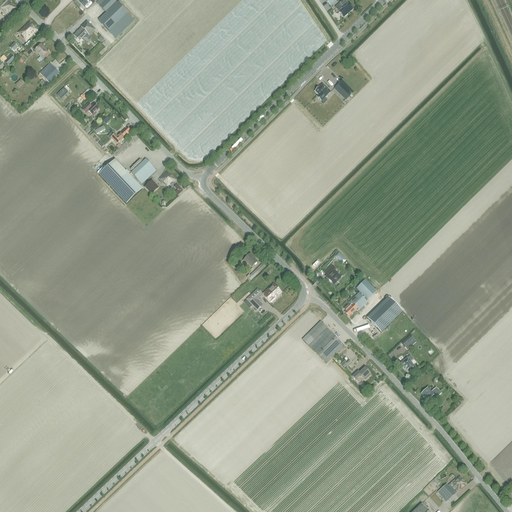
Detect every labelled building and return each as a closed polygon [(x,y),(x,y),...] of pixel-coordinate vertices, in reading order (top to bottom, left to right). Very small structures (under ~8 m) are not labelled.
[(0,7),(8,16),(16,8),(7,0),(6,0),(0,6),(0,7)] [(128,14),(114,0),(99,0),(96,3),(106,14),(98,21),(109,32),(116,39),(135,21),(128,14)] [(339,12),(344,18),(353,10),(348,4),(347,5),(343,0),(335,7),(338,11),(339,11),(340,11),(339,12)] [(95,30),(87,21),(80,27),(81,28),(73,36),(79,42),(87,34),(89,36),(95,30)] [(21,31),(18,33),(26,41),(29,37),(37,30),(30,22),(21,31)] [(18,48),(14,43),(9,48),(14,53),(18,48)] [(41,45),(34,51),(43,61),(50,54),(46,50),(41,45)] [(29,49),(24,54),(27,58),(32,52),(29,49)] [(59,73),(58,71),(50,64),(40,74),(38,76),(41,78),(43,77),(49,83),(59,73)] [(25,84),(21,80),(15,85),(19,89),(25,84)] [(342,81),(334,89),(345,100),(353,92),(342,81)] [(315,91),(314,92),(318,95),(316,97),(317,97),(321,101),(331,92),(323,85),(321,87),(320,86),(319,87),(315,91)] [(64,88),(57,95),(61,99),(68,93),(64,88)] [(88,104),(82,110),(86,114),(88,112),(93,117),(96,113),(99,110),(94,104),(91,107),(88,104)] [(104,127),(109,121),(106,118),(100,123),(104,127)] [(118,138),(115,135),(115,134),(113,131),(107,136),(110,139),(111,139),(117,145),(121,141),(124,138),(130,132),(127,129),(120,135),(121,135),(118,138)] [(131,173),(138,181),(152,167),(146,159),(144,161),(131,173)] [(142,190),(115,160),(99,175),(126,205),(142,190)] [(156,171),(152,167),(138,181),(142,185),(156,171)] [(167,172),(159,179),(167,188),(175,180),(167,172)] [(159,188),(152,181),(145,188),(151,195),(159,188)] [(254,257),(252,255),(251,254),(243,261),(246,264),(247,263),(252,268),(258,263),(253,258),(254,257)] [(251,282),(266,267),(263,264),(248,279),(251,282)] [(334,286),(340,279),(333,273),(336,270),(332,266),(324,274),(327,276),(325,277),(334,286)] [(277,275),(272,269),(267,273),(272,279),(277,275)] [(377,292),(365,280),(356,288),(360,292),(351,302),(350,301),(348,303),(351,307),(350,307),(348,304),(343,309),(346,311),(345,313),(349,317),(357,309),(359,311),(367,303),(366,302),(377,292)] [(271,304),(282,293),(274,284),(264,293),(266,296),(264,297),(271,304)] [(252,294),(246,300),(252,305),(257,311),(262,306),(257,300),(262,295),(257,289),(252,294)] [(381,333),(403,312),(387,296),(385,298),(387,299),(367,319),(381,333)] [(345,346),(321,322),(302,340),(326,364),(345,346)] [(410,336),(401,343),(405,347),(414,340),(410,336)] [(413,359),(410,356),(401,364),(401,363),(401,364),(409,373),(415,368),(410,362),(413,359)] [(371,376),(369,374),(370,373),(365,369),(360,374),(358,372),(353,377),(356,381),(361,377),(362,378),(363,378),(363,379),(364,379),(365,381),(371,376)] [(432,392),(428,388),(421,394),(427,401),(434,395),(437,398),(441,393),(436,388),(432,392)] [(457,478),(451,483),(448,486),(447,485),(438,492),(446,502),(455,494),(466,485),(460,477),(457,479),(457,478)]
